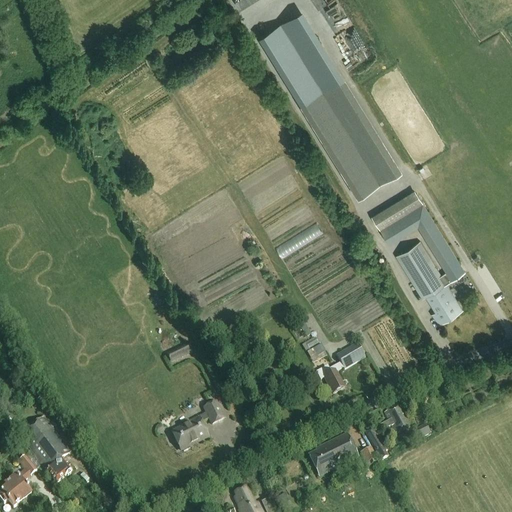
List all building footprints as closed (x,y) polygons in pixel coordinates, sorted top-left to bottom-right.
[(300,105),(358,198),(402,171),(344,77),(300,105)] [(420,242),(395,257),(422,300),(425,298),(435,313),(432,316),(438,326),(463,310),(447,284),(451,281),(446,272),(441,275),(420,242)] [(188,344),(167,355),(171,364),(193,354),(188,344)] [(345,371),(365,359),(357,345),(336,357),(341,364),(344,370),(345,371)] [(321,346),(313,350),(318,358),(326,353),(321,346)] [(324,379),(333,395),(345,389),(336,374),(344,370),(341,364),(329,370),(327,367),(316,373),(320,381),(324,379)] [(180,425),(182,428),(172,433),(181,451),(182,450),(183,452),(190,449),(189,447),(208,438),(201,424),(209,420),(212,425),(224,420),(216,403),(204,409),(206,414),(189,423),(188,421),(180,425)] [(385,413),(389,422),(365,433),(380,463),(386,460),(374,436),(392,426),(397,435),(409,429),(403,416),(405,415),(400,406),(385,413)] [(71,454),(44,419),(20,437),(56,485),(72,473),(63,461),(71,454)] [(430,433),(426,425),(418,429),(422,437),(430,433)] [(316,450),(317,452),(308,456),(319,478),(359,459),(347,435),(316,450)] [(379,464),(372,449),(361,454),(366,466),(370,464),(371,467),(379,464)] [(1,493),(2,495),(0,496),(0,500),(4,506),(8,502),(13,509),(31,496),(22,484),(37,472),(25,457),(19,462),(25,471),(5,486),(7,489),(1,493)] [(237,498),(234,499),(240,510),(239,511),(261,511),(258,504),(255,505),(246,488),(235,494),(237,498)] [(276,511),(270,500),(262,504),(265,511),(276,511)]
